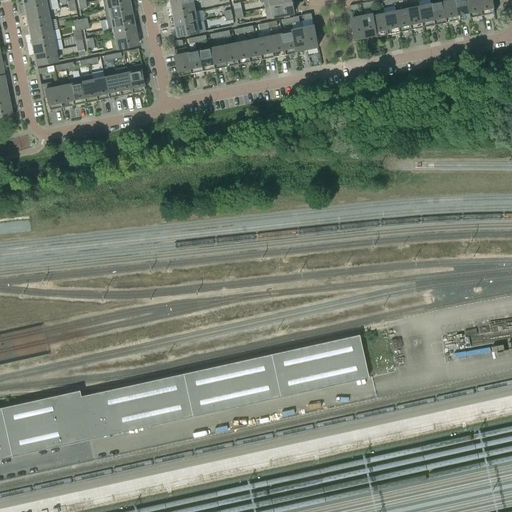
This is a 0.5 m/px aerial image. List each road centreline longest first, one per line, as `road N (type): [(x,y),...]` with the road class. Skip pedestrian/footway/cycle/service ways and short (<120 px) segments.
road 1 (residential): [(5,0),(37,132),(167,105)]
road 2 (residential): [(167,105),(317,75)]
road 3 (residential): [(367,64),(511,36)]
